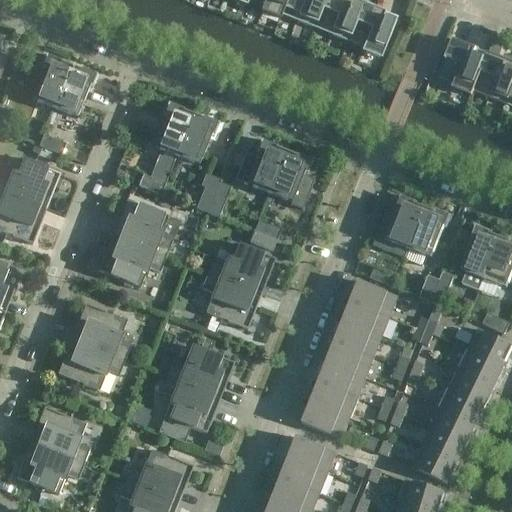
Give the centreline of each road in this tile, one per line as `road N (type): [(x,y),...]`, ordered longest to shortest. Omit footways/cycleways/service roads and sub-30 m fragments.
road 1 (residential): [(239,511),(380,156)]
road 2 (residential): [(0,411),(139,58)]
road 3 (residential): [(380,156),(139,58)]
road 4 (residential): [(139,58),(0,1)]
road 5 (residential): [(511,209),(380,156)]
